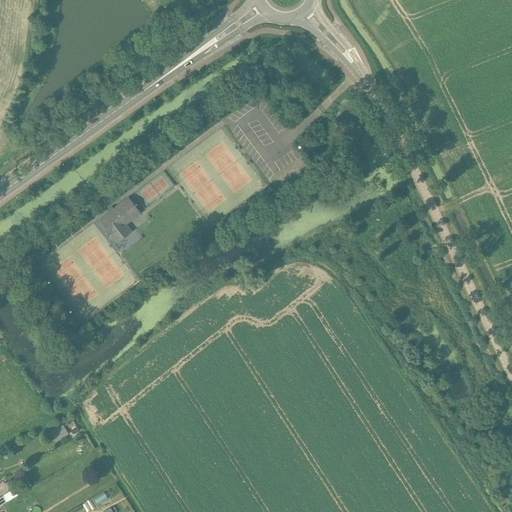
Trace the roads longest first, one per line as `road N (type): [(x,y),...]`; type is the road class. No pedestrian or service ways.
road 1 (tertiary): [(511,382),(401,146),(360,74),(306,9)]
road 2 (secondary): [(0,191),(263,7)]
road 3 (unknown): [(343,70),(263,168)]
